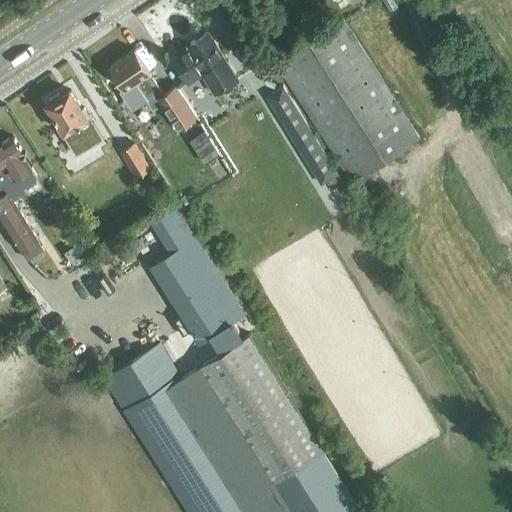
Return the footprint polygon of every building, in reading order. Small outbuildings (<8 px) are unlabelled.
[(420,139),(343,19),(276,63),(353,183),(420,139)] [(215,93),(238,80),(208,32),(191,42),(193,47),(173,59),(186,79),(201,70),(215,93)] [(176,86),(164,94),(150,72),(135,49),(110,66),(126,90),(122,93),(133,109),(147,100),(154,110),(162,104),(178,129),(197,116),(176,86)] [(79,153),(91,146),(104,138),(84,107),(82,109),(72,92),(65,96),(63,94),(48,103),(79,153)] [(155,165),(171,157),(156,128),(140,136),(155,165)] [(0,195),(12,188),(16,194),(25,188),(25,187),(37,179),(37,176),(32,167),(33,167),(13,136),(0,144),(0,195)] [(137,176),(151,167),(135,142),(121,151),(137,176)] [(16,194),(12,188),(0,195),(0,215),(22,250),(23,250),(28,259),(45,248),(39,239),(40,239),(12,196),(16,194)] [(85,236),(91,248),(118,235),(112,223),(85,236)] [(0,266),(12,284),(25,276),(15,261),(19,259),(0,229),(0,266)] [(193,240),(152,266),(201,343),(242,317),(193,240)] [(251,335),(196,369),(271,488),(326,453),(251,335)] [(190,511),(265,511),(160,344),(106,378),(190,511)]
